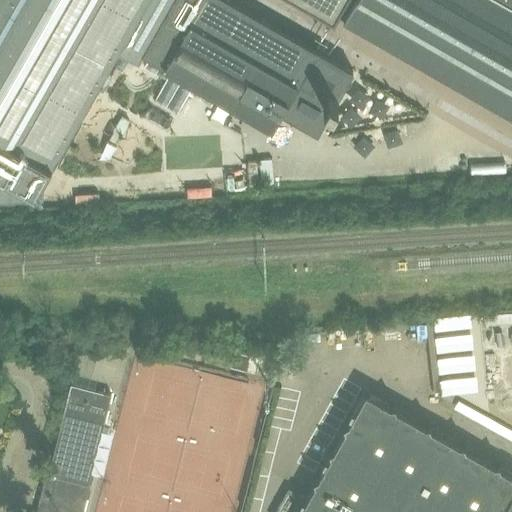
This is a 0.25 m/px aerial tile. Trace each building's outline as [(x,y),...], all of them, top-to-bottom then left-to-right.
[(0,0),(0,201),(35,199),(34,192),(35,192),(120,43),(144,0),(0,0)] [(144,0),(117,47),(117,48),(138,59),(142,52),(149,56),(144,66),(166,78),(154,99),(176,111),(188,91),(210,104),(216,94),(271,126),(272,124),(280,110),(292,117),(317,131),(332,105),(333,106),(336,101),(339,96),(338,95),(353,69),(322,51),(232,0),(144,0)] [(511,0),(313,0),(334,12),(354,23),(511,113),(511,0)] [(507,153),(445,155),(446,172),(508,169),(507,153)] [(234,353),(231,367),(246,371),(249,357),(234,353)] [(249,357),(246,371),(254,373),(258,359),(249,357)] [(48,472),(46,472),(46,473),(36,511),(39,511),(77,511),(78,509),(84,510),(91,483),(89,483),(92,473),(84,471),(96,422),(104,424),(112,393),(71,382),(48,472)] [(506,511),(511,501),(511,472),(366,391),(306,497),(289,487),(275,511),(506,511)]
